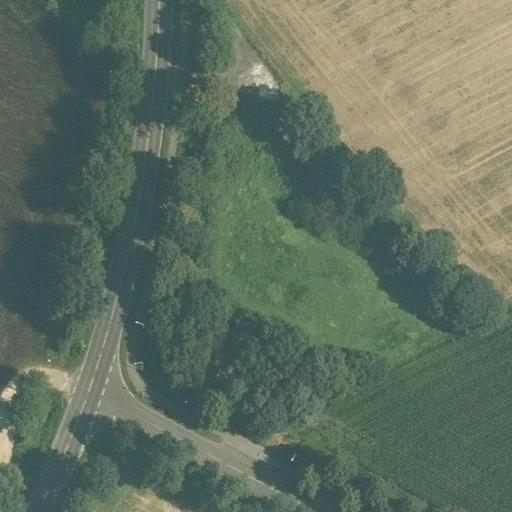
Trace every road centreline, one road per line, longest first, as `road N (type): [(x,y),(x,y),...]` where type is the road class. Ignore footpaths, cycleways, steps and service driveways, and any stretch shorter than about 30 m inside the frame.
road 1 (secondary): [(99,414),(147,236),(170,0)]
road 2 (tertiary): [(99,414),(291,511)]
road 3 (track): [(99,414),(77,397),(33,395),(19,422),(15,491),(5,511)]
road 4 (track): [(165,95),(286,105)]
